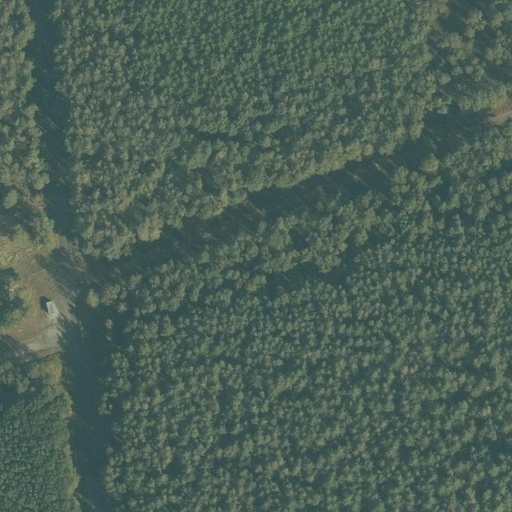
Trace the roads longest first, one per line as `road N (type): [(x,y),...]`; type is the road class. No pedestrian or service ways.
road 1 (track): [(72,297),(511,120)]
road 2 (track): [(42,0),(77,337)]
road 3 (track): [(77,337),(96,511)]
